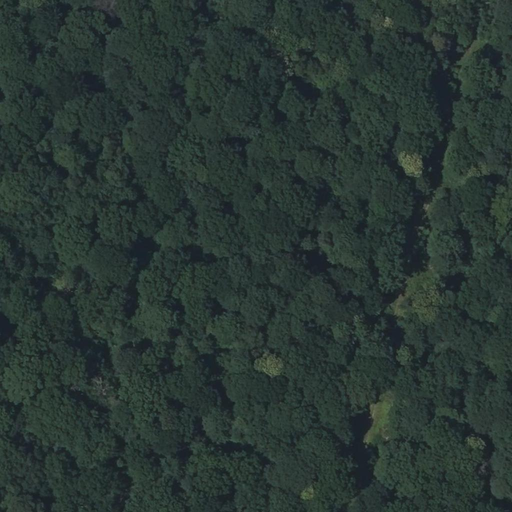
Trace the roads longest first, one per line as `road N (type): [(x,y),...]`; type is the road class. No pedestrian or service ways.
road 1 (track): [(349,511),(469,54),(476,0)]
road 2 (track): [(511,375),(447,395),(379,403)]
